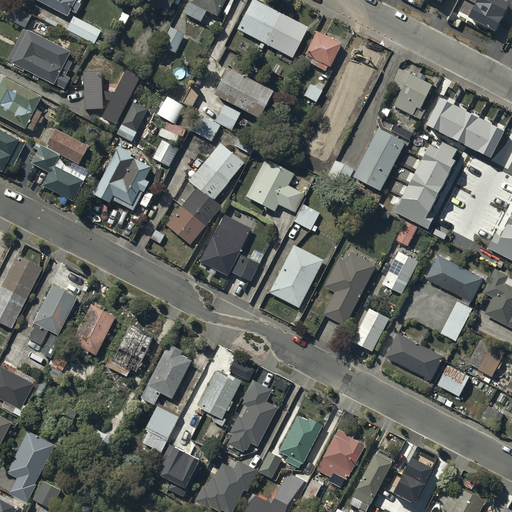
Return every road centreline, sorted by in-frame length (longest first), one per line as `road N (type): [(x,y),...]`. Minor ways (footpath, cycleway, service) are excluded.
road 1 (residential): [(0,200),(203,313),(269,330),(304,357),(511,463)]
road 2 (residential): [(349,0),(511,85)]
